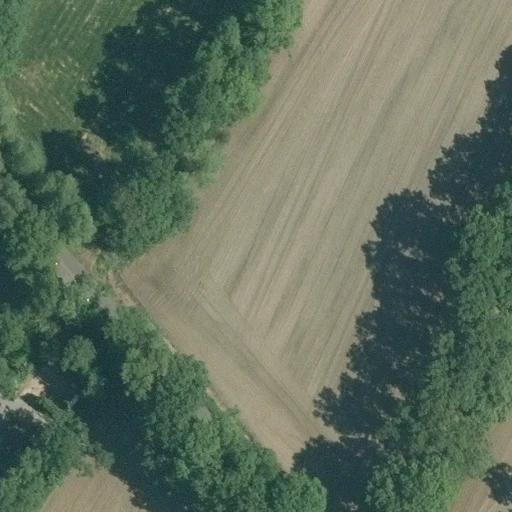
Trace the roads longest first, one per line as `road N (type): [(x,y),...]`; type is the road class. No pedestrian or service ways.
road 1 (unclassified): [(0,187),(307,511)]
road 2 (unclassified): [(511,265),(403,511)]
